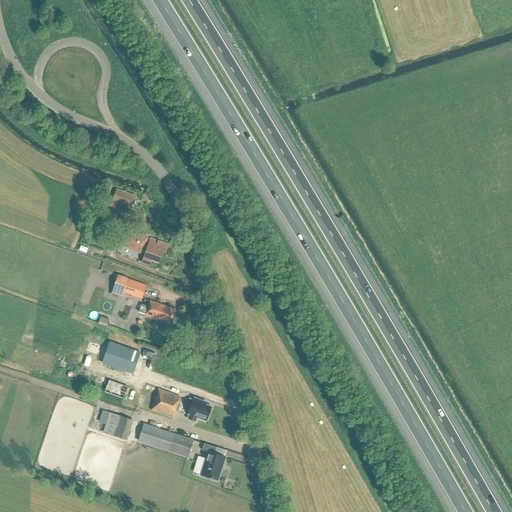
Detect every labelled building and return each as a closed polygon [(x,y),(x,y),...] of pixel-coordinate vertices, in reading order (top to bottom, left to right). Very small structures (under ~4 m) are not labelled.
[(111,185),(105,183),(101,195),(107,197),(111,185)] [(111,203),(130,209),(135,195),(116,188),(111,203)] [(150,239),(148,246),(147,246),(143,244),(146,236),(131,231),(125,247),(140,252),(140,253),(144,254),(142,260),(150,263),(151,260),(159,263),(162,252),(166,254),(169,245),(150,239)] [(147,285),(127,279),(117,275),(111,294),(121,297),(123,292),(142,299),(147,285)] [(150,301),(148,306),(143,304),(140,313),(145,315),(160,320),(160,319),(169,322),(173,309),(150,301)] [(132,374),(140,353),(110,342),(102,363),(132,374)] [(139,375),(147,380),(155,367),(147,362),(139,375)] [(149,386),(157,387),(159,379),(151,377),(149,386)] [(102,393),(106,381),(100,379),(96,391),(102,393)] [(123,398),(127,387),(109,381),(104,392),(123,398)] [(158,389),(157,394),(151,410),(172,418),(180,397),(158,389)] [(207,403),(202,401),(193,397),(193,400),(189,398),(187,403),(191,405),(187,414),(189,414),(187,419),(195,422),(197,417),(206,421),(211,407),(207,405),(207,403)] [(126,439),(133,420),(109,413),(103,432),(126,439)] [(187,457),(192,440),(144,424),(138,441),(187,457)] [(226,451),(216,447),(204,444),(202,450),(208,452),(201,475),(217,480),(226,451)]
